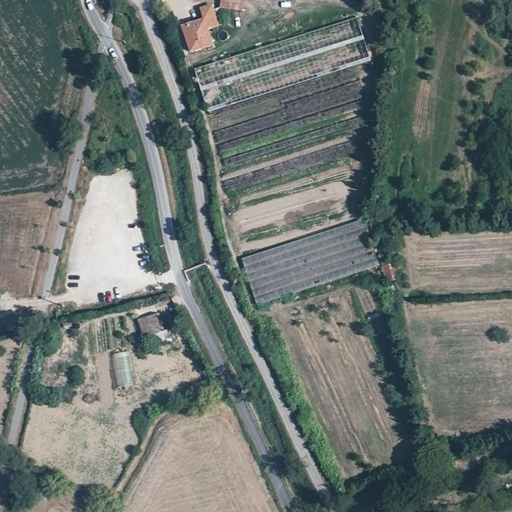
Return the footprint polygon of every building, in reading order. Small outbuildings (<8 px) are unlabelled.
[(241,11),(242,0),(219,0),(219,8),(241,11)] [(188,53),(213,45),(208,29),(219,26),(211,5),(199,9),(202,19),(191,23),(180,27),(188,53)] [(373,273),(395,270),(393,257),(371,261),(373,273)] [(415,321),(440,318),(439,304),(413,306),(415,321)] [(145,337),(162,331),(156,314),(139,320),(145,337)] [(115,353),(116,387),(133,386),(131,352),(115,353)]
